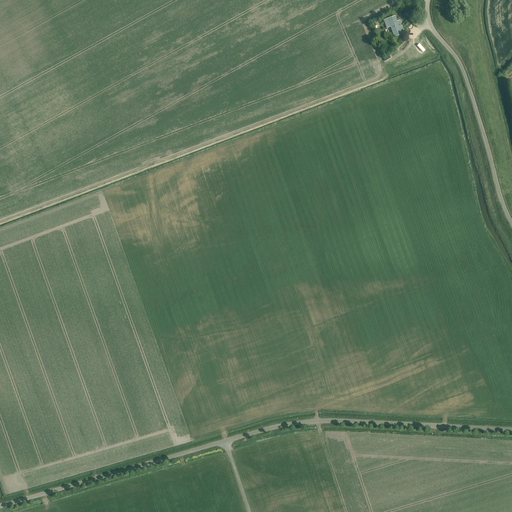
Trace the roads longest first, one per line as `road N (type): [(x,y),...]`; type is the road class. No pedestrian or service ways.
road 1 (unclassified): [(0,505),(292,423),(511,429)]
road 2 (unclassified): [(511,223),(462,64),(424,12),(425,0)]
